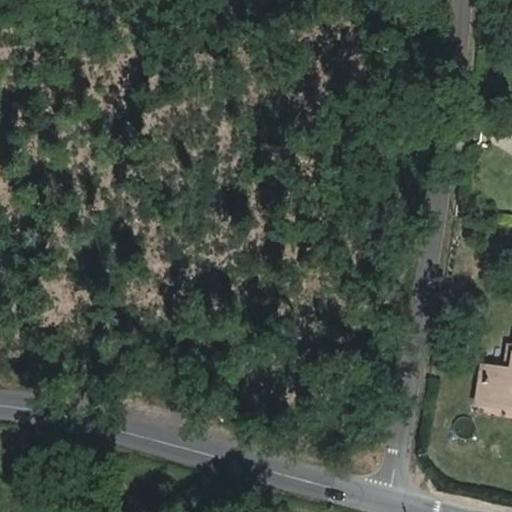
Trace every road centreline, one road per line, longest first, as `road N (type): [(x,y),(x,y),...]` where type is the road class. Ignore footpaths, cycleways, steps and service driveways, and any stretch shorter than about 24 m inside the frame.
road 1 (residential): [(394,502),(470,0)]
road 2 (tertiary): [(394,502),(0,408)]
